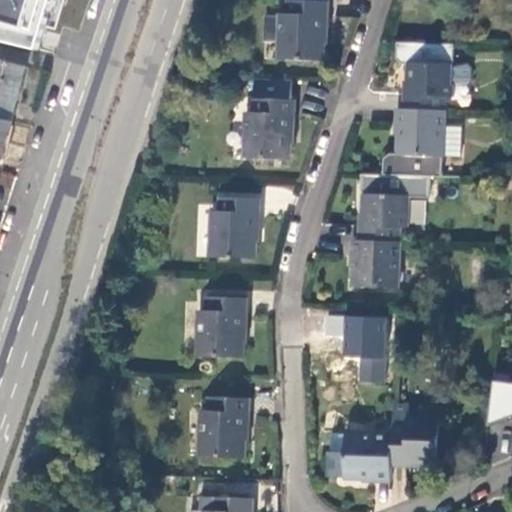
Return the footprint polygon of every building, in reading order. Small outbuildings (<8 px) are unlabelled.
[(0,0),(0,19),(46,32),(55,0),(0,0)] [(287,0),(287,11),(281,10),(280,56),(324,57),(325,14),(327,14),(327,0),(287,0)] [(0,117),(14,120),(27,68),(0,62),(0,117)] [(404,94),(404,110),(444,111),(445,98),(451,98),(451,97),(452,67),(452,65),(409,63),(407,95),(404,94)] [(465,67),(452,67),(451,97),(464,97),(468,94),(468,70),(465,67)] [(295,79),(257,78),(255,110),(249,110),(247,157),(291,158),(293,114),(296,114),(296,98),(294,98),(295,79)] [(404,110),(397,109),(396,123),(400,124),(399,154),(399,155),(443,157),(444,125),(444,111),(404,110)] [(0,157),(5,159),(14,120),(0,117),(0,157)] [(456,126),(444,125),(443,157),(455,156),(456,126)] [(431,177),(443,177),(443,157),(399,155),(399,154),(391,154),(385,160),(384,176),(431,177)] [(408,196),(408,198),(430,198),(431,177),(384,176),(363,175),(362,191),(365,194),(408,196)] [(291,205),(291,188),(269,187),(268,204),(291,205)] [(361,226),(360,240),(401,241),(402,228),(407,228),(408,198),(408,196),(365,194),(364,227),(361,226)] [(213,256),(256,257),(257,212),(261,212),(261,197),(221,196),(219,209),(214,209),(213,256)] [(401,241),(360,240),(354,240),(354,255),(358,255),(356,287),(399,289),(401,241)] [(199,356),(244,356),(244,312),(247,312),(248,297),(207,297),(207,310),(199,310),(199,356)] [(359,356),(357,381),(385,383),(390,318),(326,313),(324,335),(343,337),(341,355),(359,356)] [(490,426),(511,417),(511,374),(497,372),(490,426)] [(201,456),(244,458),(247,413),(249,413),(250,398),(209,397),(208,411),(202,410),(201,456)] [(439,461),(440,419),(410,418),(410,403),(395,402),(394,433),(393,465),(408,465),(408,462),(439,461)] [(393,465),(394,433),(348,432),(348,435),(347,453),(333,452),(330,452),(329,477),(378,477),(378,481),(393,481),(393,465)] [(334,433),(333,452),(347,453),(348,435),(334,433)] [(197,483),(196,493),(247,497),(248,487),(197,483)] [(201,498),(200,511),(253,511),(254,500),(201,498)]
